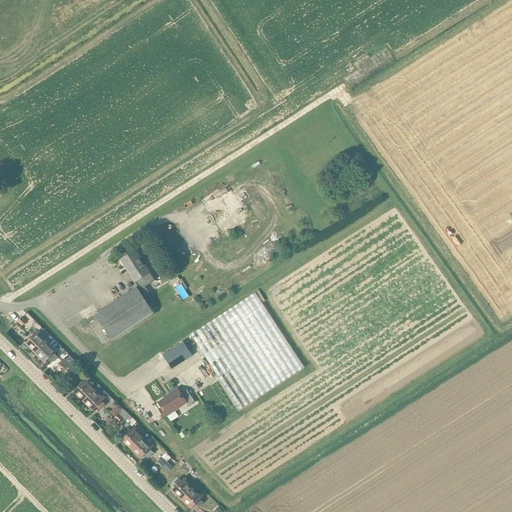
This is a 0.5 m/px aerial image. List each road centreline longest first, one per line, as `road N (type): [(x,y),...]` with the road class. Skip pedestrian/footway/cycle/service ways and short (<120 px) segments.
road 1 (track): [(388,57),(0,305)]
road 2 (tertiary): [(169,511),(0,342)]
